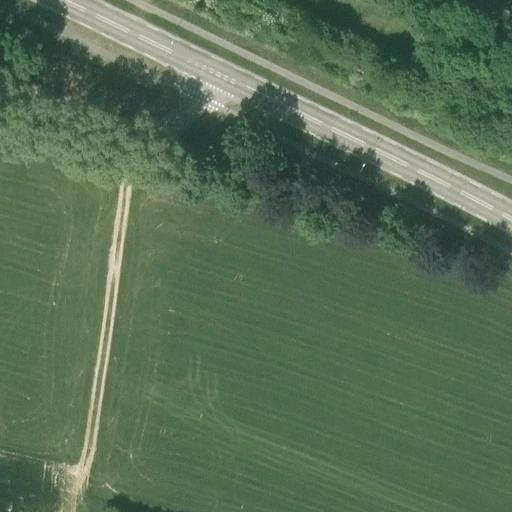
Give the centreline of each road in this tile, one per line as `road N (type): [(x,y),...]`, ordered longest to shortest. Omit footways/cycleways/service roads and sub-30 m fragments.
road 1 (secondary): [(511,222),(59,0)]
road 2 (track): [(87,511),(80,491),(133,133)]
